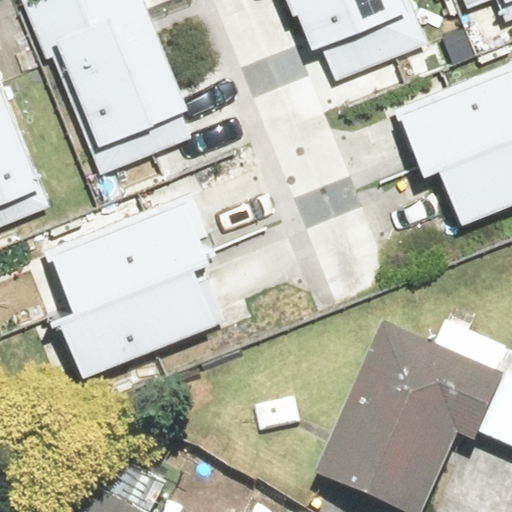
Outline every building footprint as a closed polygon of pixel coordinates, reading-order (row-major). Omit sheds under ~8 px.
[(198,130),(143,0),(30,0),(53,55),(60,52),(93,131),(101,128),(117,164),(198,130)] [(398,0),(300,0),(303,8),(312,4),(341,74),(416,43),(398,0)] [(511,0),(475,0),(475,1),(478,0),(504,0),(511,18),(511,0)] [(511,67),(415,107),(439,163),(450,159),(472,211),(511,194),(511,67)] [(0,221),(49,201),(0,83),(0,221)] [(293,245),(265,255),(286,312),(391,274),(364,200),(286,227),(293,245)] [(224,307),(180,202),(57,253),(80,308),(64,315),(85,365),(224,307)] [(242,213),(209,226),(236,296),(268,284),(242,213)] [(500,385),(373,330),(308,480),(382,511),(417,511),(447,443),(471,453),(500,385)] [(125,511),(77,485),(62,511),(125,511)]
